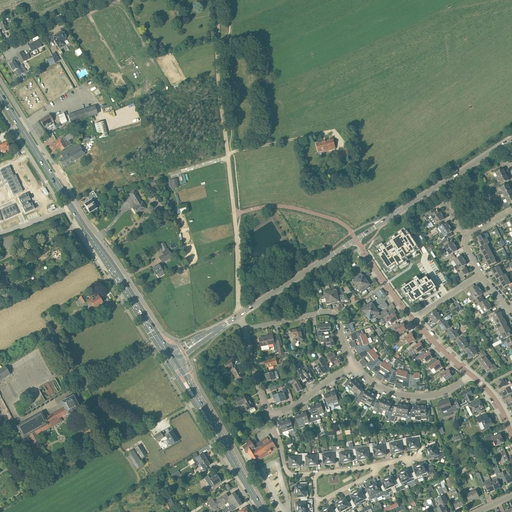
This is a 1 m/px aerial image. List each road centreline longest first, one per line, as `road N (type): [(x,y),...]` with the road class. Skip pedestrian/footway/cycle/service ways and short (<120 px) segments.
road 1 (unclassified): [(216,0),(238,315)]
road 2 (primary): [(171,359),(0,96)]
road 3 (tertiary): [(356,239),(511,138)]
road 4 (primary): [(263,511),(171,359)]
road 5 (tertiary): [(238,315),(356,239)]
road 6 (residential): [(470,375),(418,397),(388,391),(354,366)]
